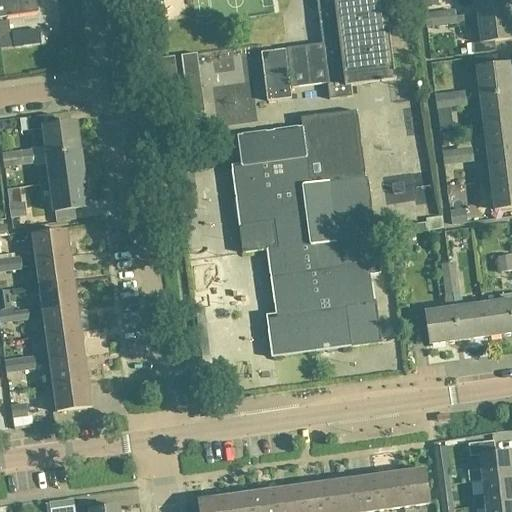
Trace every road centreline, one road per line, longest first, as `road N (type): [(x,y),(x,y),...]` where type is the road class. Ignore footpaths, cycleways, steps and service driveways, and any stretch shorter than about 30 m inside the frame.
road 1 (tertiary): [(511,390),(159,443)]
road 2 (residential): [(107,89),(123,215),(141,214),(163,365)]
road 3 (tertiary): [(159,443),(0,465)]
